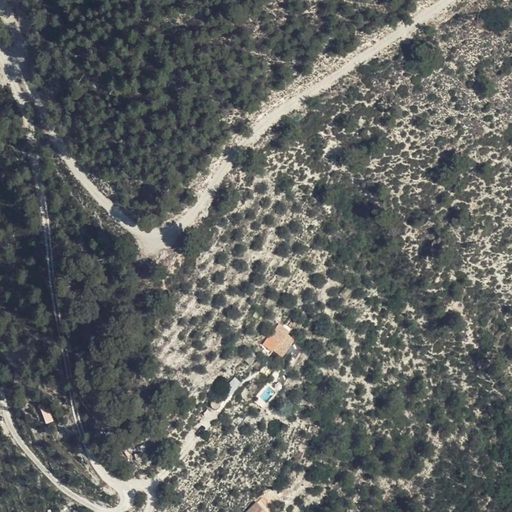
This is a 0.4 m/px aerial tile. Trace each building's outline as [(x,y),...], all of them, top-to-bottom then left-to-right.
[(271,351),(272,348),(279,339),(281,341),(283,339),(289,330),(279,321),(270,333),(269,332),(261,343),(271,351)] [(279,339),(272,348),(278,353),(286,342),(283,339),(281,341),(279,339)] [(249,363),(256,354),(249,348),(242,358),(249,363)] [(232,373),(214,392),(221,394),(238,378),(232,373)] [(44,423),(52,421),(48,404),(40,407),(44,423)] [(272,511),(274,511),(261,496),(243,511),(272,511)]
